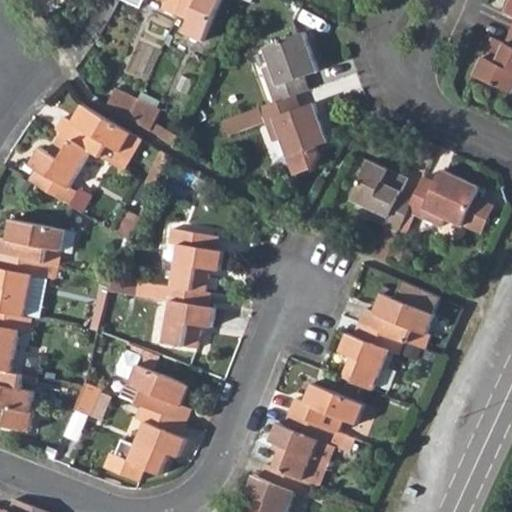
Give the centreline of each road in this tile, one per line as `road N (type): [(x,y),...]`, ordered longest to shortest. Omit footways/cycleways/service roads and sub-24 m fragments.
road 1 (residential): [(305,273),(205,489),(168,507),(116,509),(0,465)]
road 2 (residential): [(511,145),(437,112),(421,93),(412,30),(421,0)]
road 3 (tertiary): [(511,387),(455,511)]
